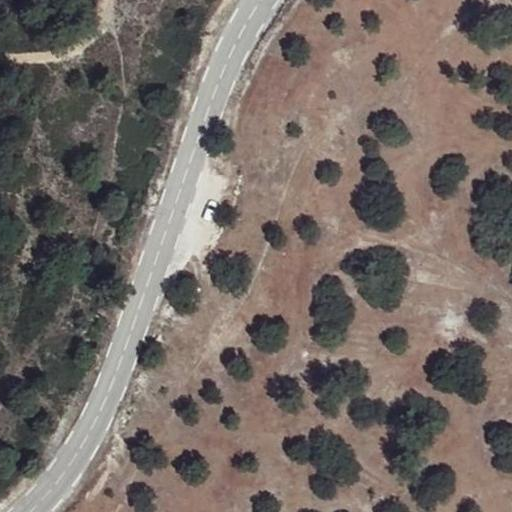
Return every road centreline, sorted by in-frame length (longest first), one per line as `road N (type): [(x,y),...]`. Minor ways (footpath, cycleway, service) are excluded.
road 1 (secondary): [(42,511),(110,407),(251,0)]
road 2 (track): [(0,50),(75,51),(103,23),(111,0)]
